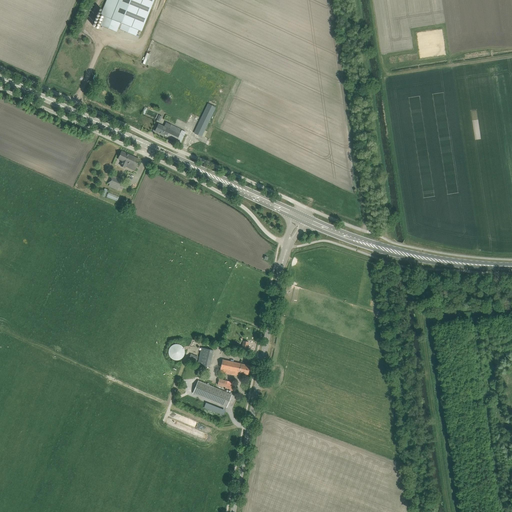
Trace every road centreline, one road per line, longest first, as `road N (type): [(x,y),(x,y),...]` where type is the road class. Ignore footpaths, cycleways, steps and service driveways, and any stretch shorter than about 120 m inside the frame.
road 1 (unclassified): [(306,207),(0,67)]
road 2 (primary): [(302,217),(0,77)]
road 3 (unclassified): [(0,88),(170,165),(239,204),(287,245)]
road 4 (tertiary): [(233,511),(287,245)]
road 5 (track): [(356,0),(386,239)]
road 6 (track): [(47,350),(211,423),(243,427)]
road 7 (primary): [(372,245),(511,266)]
